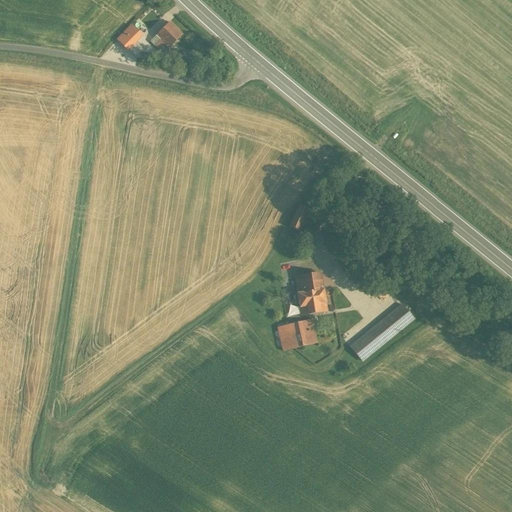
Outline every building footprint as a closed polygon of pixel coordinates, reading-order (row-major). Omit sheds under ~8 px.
[(182,35),(169,22),(156,36),(160,40),(155,46),(159,50),(164,44),(169,49),(182,35)] [(299,206),(289,227),(299,232),(309,211),(299,206)] [(320,274),(295,277),(297,294),(322,290),(320,274)] [(322,290),(297,294),(301,316),(326,312),(322,290)] [(402,305),(372,330),(383,344),(413,319),(402,305)] [(311,320),(277,328),(283,351),(316,343),(311,320)] [(372,330),(350,348),(361,361),(383,344),(372,330)]
